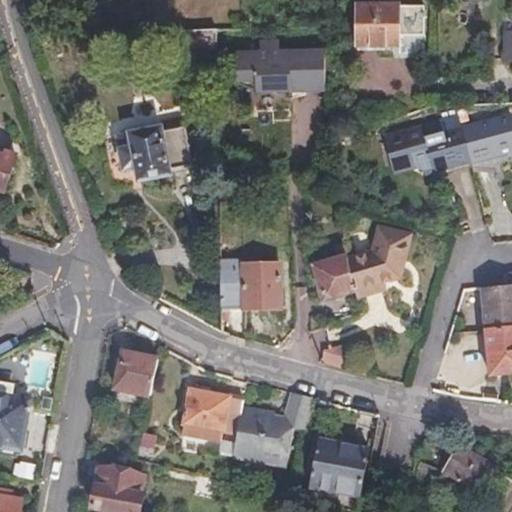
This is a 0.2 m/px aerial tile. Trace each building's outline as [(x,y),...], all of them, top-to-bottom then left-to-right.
[(391,11),(350,12),(351,51),(377,51),(391,51),(391,43),(415,42),(415,13),(390,13),(391,11)] [(211,74),(210,36),(182,37),(182,60),(203,59),(204,75),(211,74)] [(499,64),(511,63),(511,38),(499,38),(499,64)] [(319,57),(272,57),(272,45),(255,46),(255,57),(231,57),(232,90),(252,90),(253,100),(320,98),(319,57)] [(455,132),(465,167),(499,157),(509,154),(511,163),(511,162),(511,126),(508,117),(455,132)] [(433,176),(465,167),(455,132),(451,118),(417,128),(420,139),(414,141),(412,131),(376,141),(387,180),(418,172),(420,179),(433,176)] [(128,154),(115,157),(119,179),(132,176),(134,190),(146,187),(165,183),(164,178),(189,173),(181,135),(157,140),(157,137),(126,143),(128,154)] [(0,196),(12,159),(8,158),(1,156),(0,159),(0,196)] [(354,307),(382,298),(380,287),(395,281),(400,249),(369,243),(364,268),(344,275),(351,299),(354,307)] [(218,262),(218,337),(226,340),(226,313),(240,313),(240,267),(240,262),(218,262)] [(344,275),(342,264),(312,273),(323,307),(351,299),(344,275)] [(240,267),(240,313),(275,313),(275,267),(240,267)] [(511,287),(505,288),(478,291),(486,386),(511,384),(511,287)] [(108,397),(143,404),(150,369),(115,363),(108,397)] [(236,413),(238,404),(186,394),(180,427),(214,434),(216,434),(216,432),(232,435),(236,413)] [(227,458),(227,460),(280,470),(287,433),(301,435),(308,404),(284,399),(280,421),(236,413),(232,435),(227,458)] [(25,406),(0,401),(0,453),(16,457),(25,406)] [(227,458),(232,435),(216,432),(216,434),(214,434),(210,454),(227,458)] [(361,457),(314,448),(305,495),(352,504),(361,457)] [(488,475),(456,453),(439,478),(472,500),(488,475)] [(433,473),(417,466),(406,489),(423,496),(433,473)] [(135,484),(93,476),(85,511),(134,511),(136,502),(132,501),(135,484)] [(0,511),(15,511),(17,506),(0,502),(1,496),(0,496),(0,511)]
